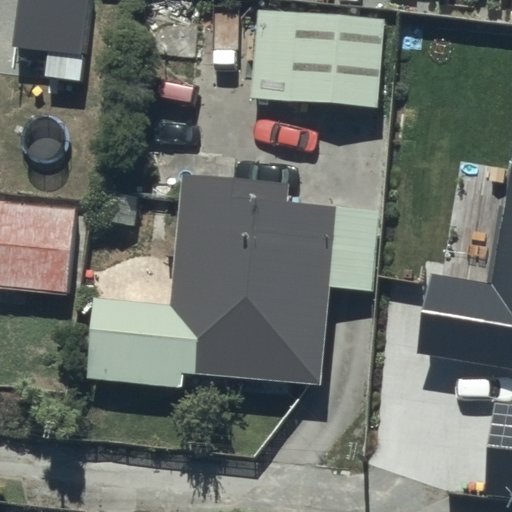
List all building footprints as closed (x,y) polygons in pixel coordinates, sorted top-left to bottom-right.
[(42,0),(0,0),(0,72),(38,75),(42,0)] [(260,9),(255,96),(390,104),(395,17),(260,9)] [(511,147),(489,285),(431,275),(418,350),(511,365),(511,147)] [(181,301),(104,296),(99,381),(190,387),(191,371),(335,379),(340,287),(379,289),(384,206),(272,200),(273,193),(246,192),(247,172),(189,168),(181,301)] [(87,201),(0,195),(0,287),(81,293),(87,201)] [(511,403),(491,401),(480,493),(511,496),(511,403)]
